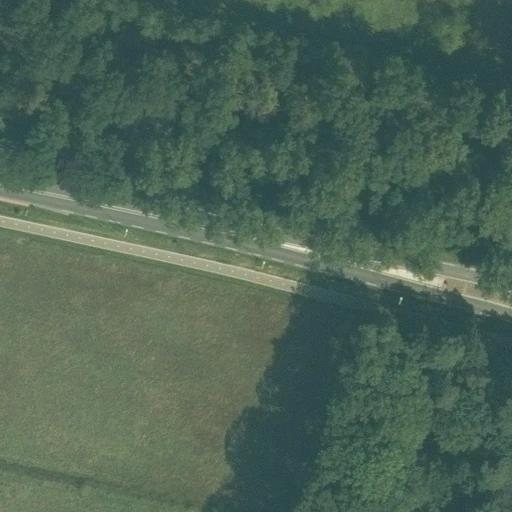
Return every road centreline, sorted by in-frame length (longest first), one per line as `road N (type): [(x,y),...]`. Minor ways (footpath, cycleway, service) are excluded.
road 1 (primary): [(511,294),(0,184)]
road 2 (track): [(401,311),(342,511)]
